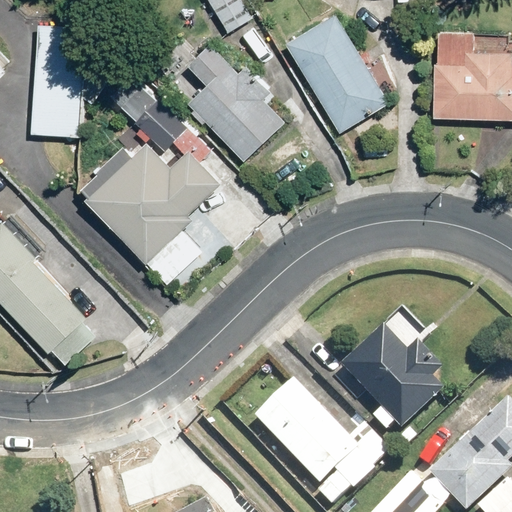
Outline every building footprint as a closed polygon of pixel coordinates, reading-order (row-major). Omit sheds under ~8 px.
[(244,0),(214,0),(233,33),(256,20),(244,0)] [(344,13),(294,42),(348,135),(398,106),(344,13)] [(35,135),(85,138),(92,26),(42,23),(35,135)] [(247,158),(287,118),(214,46),(194,65),(210,81),(190,101),(247,158)] [(0,79),(12,69),(0,54),(0,79)] [(511,56),(440,54),(438,119),(511,121),(511,56)] [(140,115),(168,145),(184,130),(156,100),(140,115)] [(152,144),(93,199),(151,260),(231,185),(194,146),(173,165),(152,144)] [(1,227),(0,227),(0,293),(69,363),(103,329),(1,227)] [(388,324),(342,363),(400,430),(446,391),(388,324)] [(301,378),(259,414),(334,502),(393,451),(368,422),(351,436),(301,378)] [(511,402),(432,471),(463,507),(511,465),(511,402)] [(511,511),(511,481),(483,506),(488,511),(511,511)] [(220,511),(212,496),(178,511),(220,511)]
